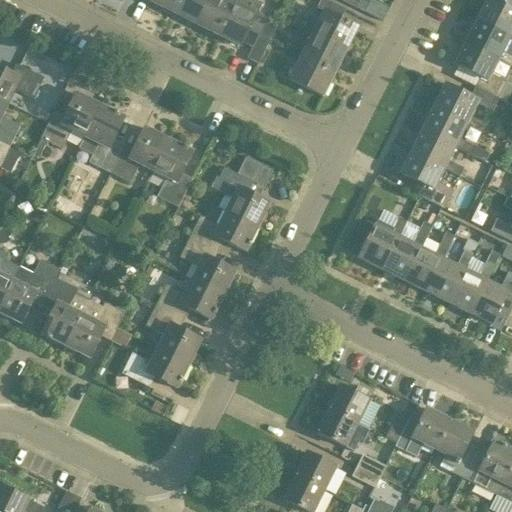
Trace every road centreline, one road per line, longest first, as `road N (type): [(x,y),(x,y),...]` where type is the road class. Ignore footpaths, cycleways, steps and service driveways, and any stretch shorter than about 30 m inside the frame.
road 1 (residential): [(341,149),(34,0)]
road 2 (residential): [(508,400),(276,285)]
road 3 (residential): [(157,482),(181,468),(276,285)]
road 4 (residential): [(157,482),(0,412)]
road 5 (residential): [(341,149),(411,0)]
road 6 (residential): [(276,285),(341,149)]
